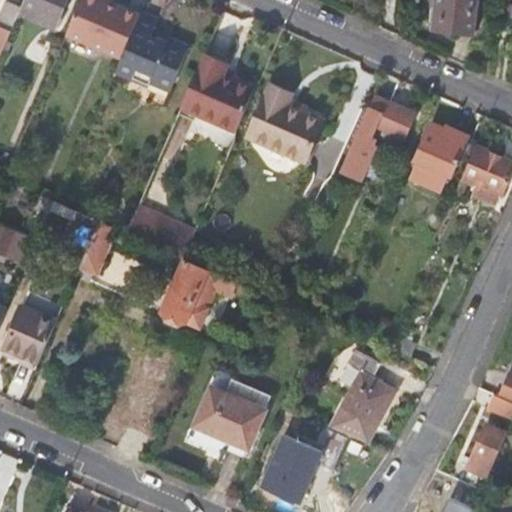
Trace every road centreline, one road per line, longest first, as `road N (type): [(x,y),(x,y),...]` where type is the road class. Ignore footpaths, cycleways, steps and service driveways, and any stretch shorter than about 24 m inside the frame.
road 1 (residential): [(511,253),(447,395),(375,511)]
road 2 (residential): [(267,0),(511,108)]
road 3 (residential): [(0,423),(203,511)]
